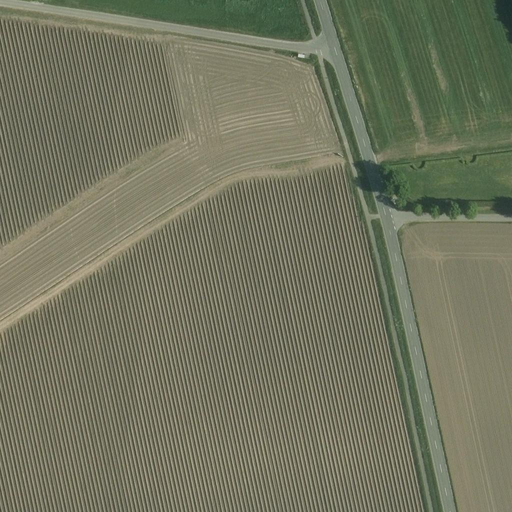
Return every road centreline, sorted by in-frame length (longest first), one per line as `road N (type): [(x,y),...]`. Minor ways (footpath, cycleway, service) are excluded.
road 1 (unclassified): [(333,45),(282,46),(0,2)]
road 2 (tertiary): [(386,218),(450,511)]
road 3 (tertiary): [(333,45),(386,218)]
road 4 (unclassified): [(386,218),(511,219)]
